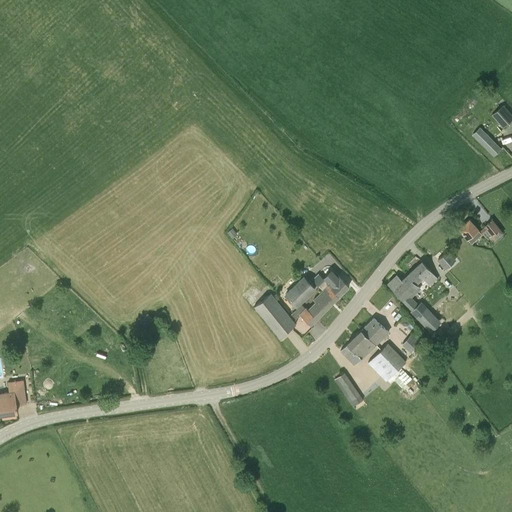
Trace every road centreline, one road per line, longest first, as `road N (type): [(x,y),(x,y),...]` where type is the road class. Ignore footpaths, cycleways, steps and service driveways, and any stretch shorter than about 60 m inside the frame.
road 1 (unclassified): [(0,438),(49,418),(233,391),(284,372),(334,331),(420,227),(511,171)]
road 2 (track): [(212,394),(271,511)]
